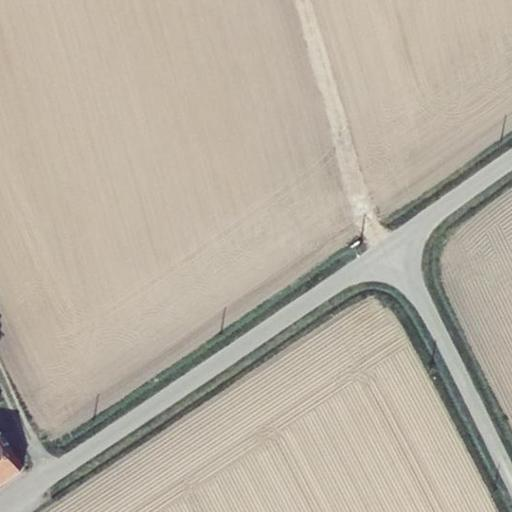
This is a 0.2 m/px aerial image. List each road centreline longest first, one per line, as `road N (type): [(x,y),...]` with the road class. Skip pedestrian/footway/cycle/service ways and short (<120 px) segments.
road 1 (unclassified): [(0,506),(391,249)]
road 2 (track): [(391,249),(357,194),(297,0)]
road 3 (unclassified): [(511,486),(391,249)]
road 4 (unclassified): [(391,249),(511,162)]
